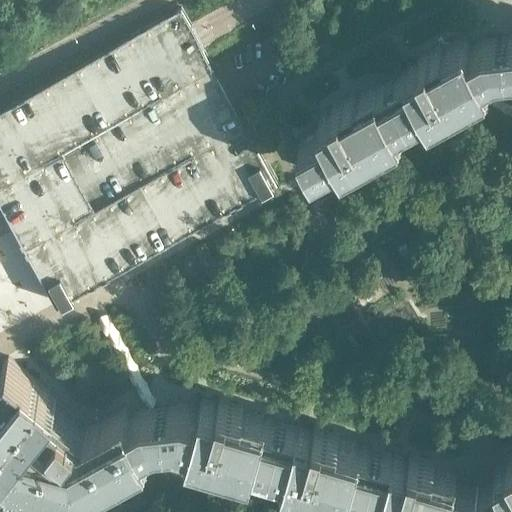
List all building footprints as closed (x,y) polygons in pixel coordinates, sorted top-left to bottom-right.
[(278,180),(238,108),(199,32),(182,6),(0,106),(0,196),(58,302),(62,300),(64,303),(76,296),(74,293),(262,189),(264,192),(276,186),(274,183),(278,180)] [(417,119),(503,72),(511,70),(511,33),(485,36),(484,37),(470,44),(465,35),(444,46),(442,42),(419,55),(421,59),(393,75),(417,119)] [(319,173),(417,119),(393,75),(357,94),(355,90),(332,103),(334,107),(319,115),(325,125),(299,139),(319,173)] [(269,469),(283,420),(243,408),(244,404),(220,397),(218,401),(202,397),(199,407),(184,403),(145,407),(144,407),(130,415),(125,405),(81,429),(54,407),(48,413),(45,410),(57,395),(9,356),(3,363),(4,370),(5,371),(0,376),(0,388),(1,389),(0,390),(0,467),(77,489),(163,442),(173,441),(269,469)] [(365,496),(379,448),(339,436),(340,432),(315,424),(314,429),(283,420),(269,469),(365,496)] [(511,511),(511,451),(508,453),(510,457),(495,466),(501,475),(486,483),(469,485),(454,480),(457,470),(434,463),(435,459),(410,452),(409,456),(379,448),(365,496),(418,511),(511,511)]
